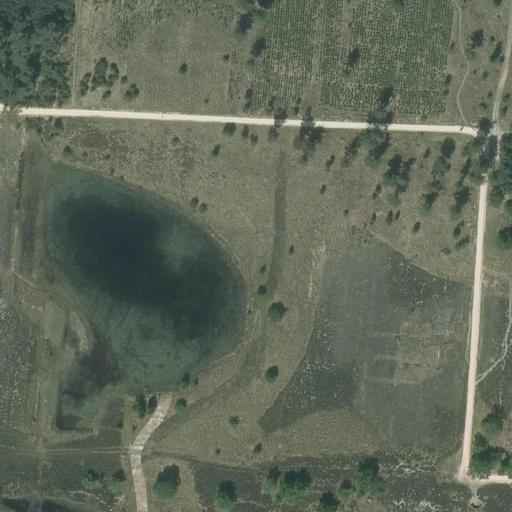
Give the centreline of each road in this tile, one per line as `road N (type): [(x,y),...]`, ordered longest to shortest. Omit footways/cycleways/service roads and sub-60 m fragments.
road 1 (track): [(480,133),(0,112)]
road 2 (track): [(511,483),(465,480),(492,137)]
road 3 (track): [(492,137),(500,0)]
